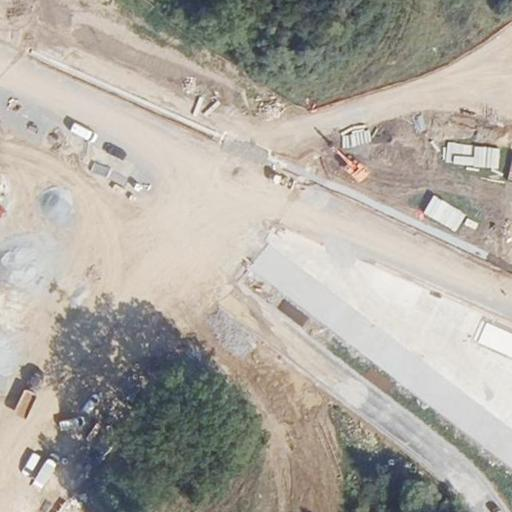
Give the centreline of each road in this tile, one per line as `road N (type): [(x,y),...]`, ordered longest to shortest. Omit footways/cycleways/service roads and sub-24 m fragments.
road 1 (unclassified): [(511,298),(0,69)]
road 2 (unclassified): [(0,63),(71,66),(218,130),(259,139),(511,82)]
